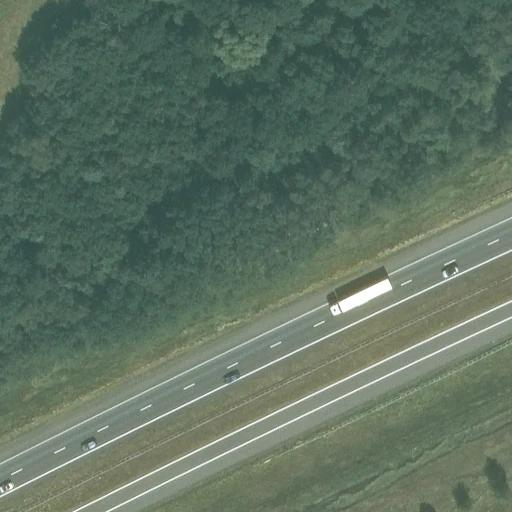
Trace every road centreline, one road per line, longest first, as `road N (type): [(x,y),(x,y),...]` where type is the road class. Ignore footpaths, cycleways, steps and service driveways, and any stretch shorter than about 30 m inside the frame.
road 1 (motorway): [(511,234),(0,481)]
road 2 (motorway): [(89,511),(511,310)]
